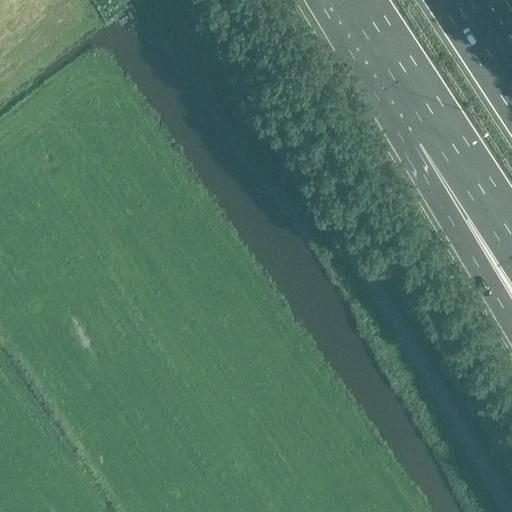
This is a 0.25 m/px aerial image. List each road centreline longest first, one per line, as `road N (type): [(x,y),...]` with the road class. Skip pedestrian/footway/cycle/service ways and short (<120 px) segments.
road 1 (motorway): [(441,128),(511,305)]
road 2 (motorway): [(356,0),(441,128)]
road 3 (motorway): [(441,128),(511,236)]
